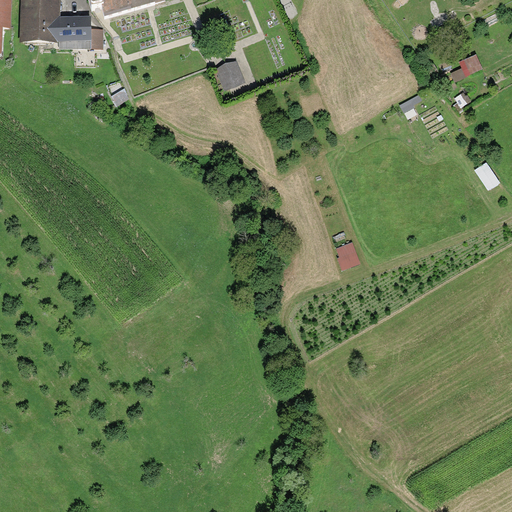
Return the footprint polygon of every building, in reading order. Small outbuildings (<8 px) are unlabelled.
[(0,0),(0,47),(2,31),(8,32),(11,0),(0,0)] [(19,0),(19,19),(58,19),(58,0),(19,0)] [(88,0),(92,12),(102,9),(105,20),(156,5),(156,4),(166,2),(165,0),(88,0)] [(58,19),(19,19),(20,50),(62,49),(62,47),(72,47),(72,19),(58,19)] [(89,19),(72,19),(72,47),(77,47),(77,52),(102,51),(102,31),(89,31),(89,19)] [(246,87),(236,63),(213,73),(223,97),(246,87)] [(126,93),(114,99),(118,108),(130,102),(126,93)] [(490,193),(502,185),(488,165),(476,173),(490,193)] [(358,266),(350,243),(333,249),(337,259),(341,272),(358,266)]
